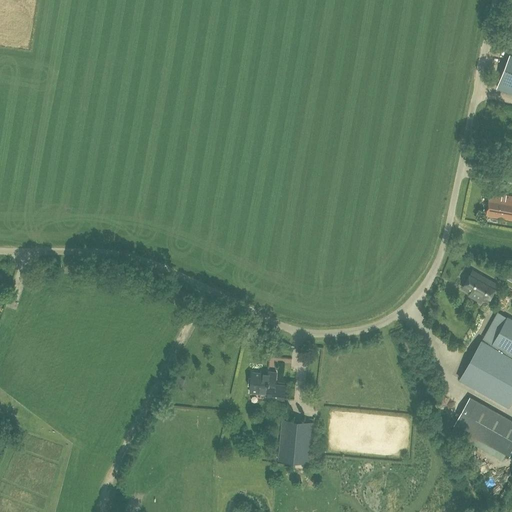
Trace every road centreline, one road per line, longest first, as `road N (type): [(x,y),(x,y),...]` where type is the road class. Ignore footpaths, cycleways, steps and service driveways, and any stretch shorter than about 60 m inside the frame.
road 1 (unclassified): [(0,252),(155,263),(309,334),(385,326),(419,296),(446,248),(500,0)]
road 2 (unknown): [(403,310),(445,365),(459,364),(502,295)]
